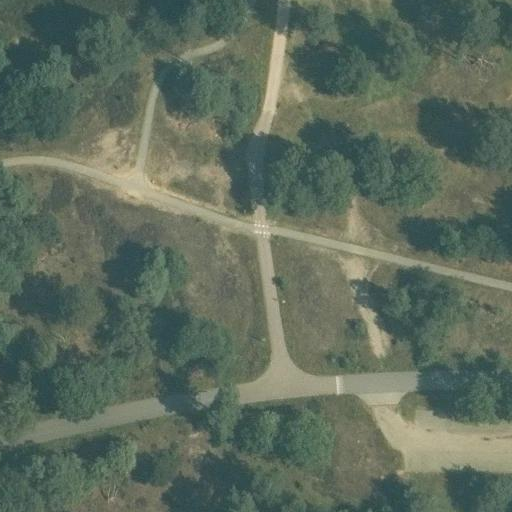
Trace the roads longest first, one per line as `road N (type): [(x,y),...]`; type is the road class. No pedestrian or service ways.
road 1 (unclassified): [(0,447),(129,415),(282,392)]
road 2 (unclassified): [(282,392),(252,169),(267,119)]
road 3 (track): [(286,0),(267,119),(350,101),(368,89)]
road 4 (unclassified): [(511,382),(382,386)]
